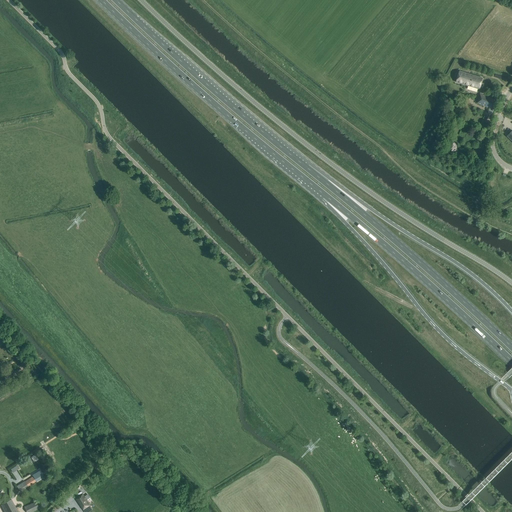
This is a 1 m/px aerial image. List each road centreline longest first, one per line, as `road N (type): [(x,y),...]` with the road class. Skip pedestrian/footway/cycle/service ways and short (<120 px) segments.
road 1 (unclassified): [(8,0),(96,101),(115,144),(483,511)]
road 2 (unclassified): [(511,284),(338,169),(140,0)]
road 3 (track): [(202,0),(374,143),(479,215)]
road 4 (trunk): [(101,0),(321,193)]
road 5 (trunk): [(321,193),(452,346),(511,390)]
road 6 (trunk): [(511,347),(306,166)]
road 7 (trunk): [(321,193),(511,362)]
road 8 (trunk): [(306,166),(115,0)]
road 9 (trunk): [(511,310),(461,266),(306,166)]
